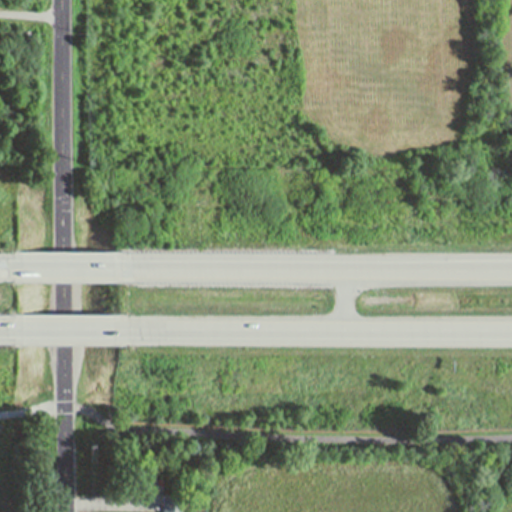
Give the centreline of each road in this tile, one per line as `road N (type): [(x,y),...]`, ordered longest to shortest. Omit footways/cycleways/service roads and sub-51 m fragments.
road 1 (tertiary): [(69,511),(63,0)]
road 2 (motorway): [(112,327),(511,331)]
road 3 (motorway): [(511,270),(112,267)]
